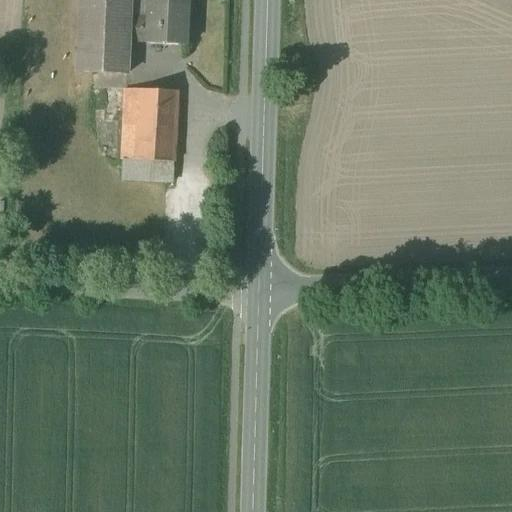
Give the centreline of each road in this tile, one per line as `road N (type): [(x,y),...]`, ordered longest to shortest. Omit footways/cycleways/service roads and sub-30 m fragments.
road 1 (tertiary): [(258,283),(266,0)]
road 2 (unclassified): [(0,278),(258,283)]
road 3 (unclassified): [(511,271),(258,283)]
road 4 (tertiary): [(252,511),(258,283)]
